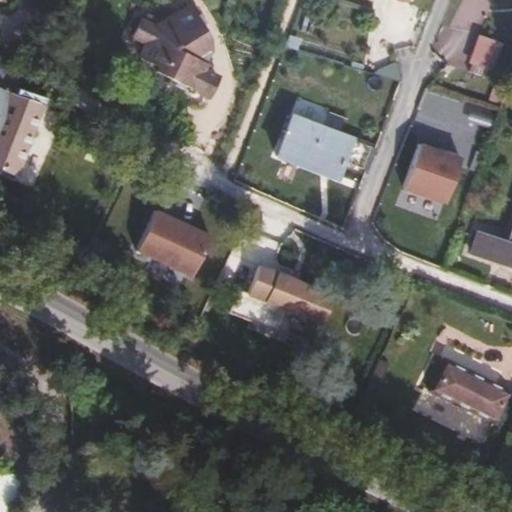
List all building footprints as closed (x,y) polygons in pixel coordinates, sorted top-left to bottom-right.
[(372,0),(400,10),(403,0),(372,0)] [(206,78),(196,73),(190,70),(193,63),(203,42),(182,7),(146,27),(132,21),(125,36),(137,44),(131,58),(149,68),(147,73),(200,100),(207,86),(206,78)] [(472,57),(491,64),(497,47),(478,41),(472,57)] [(190,70),(196,73),(199,66),(193,63),(190,70)] [(0,175),(13,181),(39,107),(6,95),(13,74),(0,69),(0,175)] [(339,167),(347,145),(289,123),(272,163),(331,185),(339,167)] [(447,203),(463,155),(418,140),(402,189),(447,203)] [(359,175),(368,153),(347,145),(339,167),(359,175)] [(137,255),(196,275),(211,229),(152,210),(137,255)] [(511,271),(511,245),(511,247),(474,236),(467,256),(511,271)] [(248,291),(255,264),(241,260),(233,287),(248,291)] [(246,294),(323,324),(336,291),(258,261),(246,294)] [(491,428),(507,397),(441,366),(424,397),(491,428)] [(377,393),(368,389),(362,402),(370,407),(377,393)]
